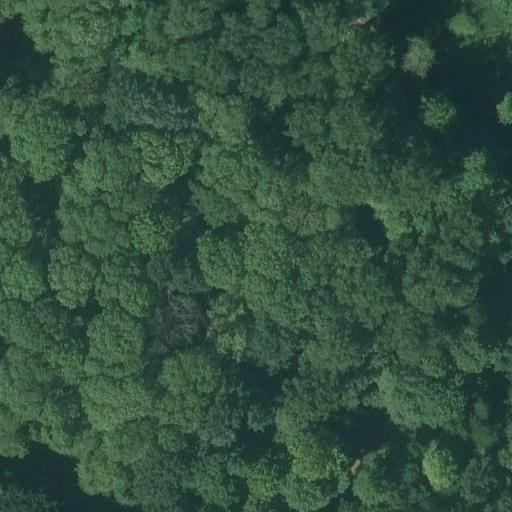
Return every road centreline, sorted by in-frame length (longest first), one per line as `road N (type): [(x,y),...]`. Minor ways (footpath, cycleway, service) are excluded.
road 1 (track): [(322,511),(372,455),(481,375),(511,276)]
road 2 (track): [(138,511),(0,432)]
